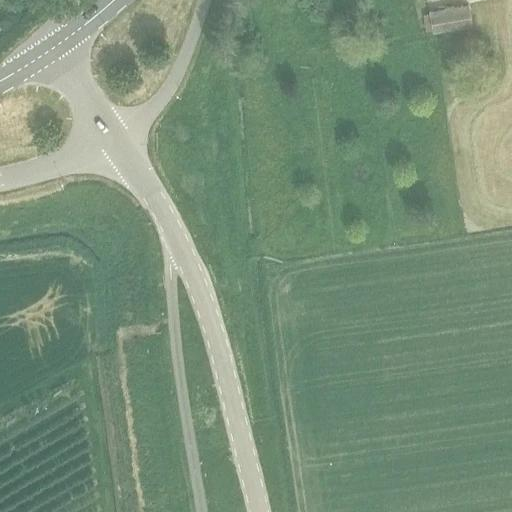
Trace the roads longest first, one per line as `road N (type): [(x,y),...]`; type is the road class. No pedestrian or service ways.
road 1 (tertiary): [(259,511),(195,282),(170,228)]
road 2 (unclassified): [(192,511),(170,320),(170,228)]
road 3 (unclassified): [(113,139),(161,100),(209,0)]
road 4 (unclassified): [(0,181),(58,166),(113,139)]
